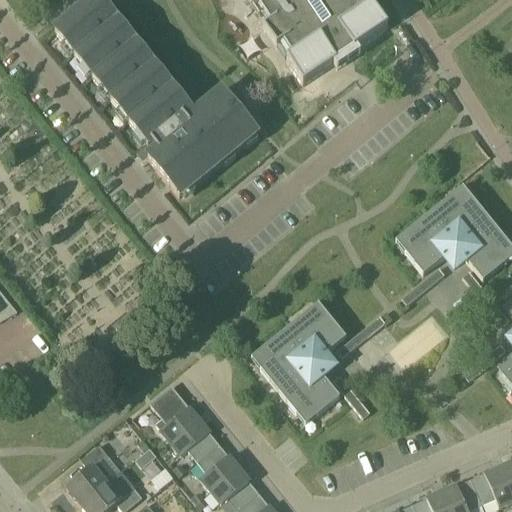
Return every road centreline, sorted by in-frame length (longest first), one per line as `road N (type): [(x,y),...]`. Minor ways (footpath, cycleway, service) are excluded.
road 1 (residential): [(413,87),(213,253),(198,257),(0,22)]
road 2 (residential): [(181,334),(305,508),(339,510),(511,435)]
road 3 (residential): [(511,162),(404,0)]
